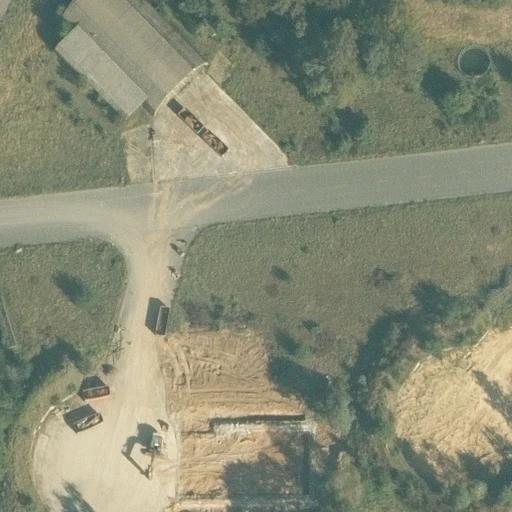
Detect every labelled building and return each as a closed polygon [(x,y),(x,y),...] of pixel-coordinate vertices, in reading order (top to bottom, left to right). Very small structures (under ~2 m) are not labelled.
[(55,54),(125,126),(143,109),(153,119),(208,65),(144,0),(68,0),(76,7),(60,23),(72,37),(55,54)] [(424,0),(444,12),(475,12),(475,0),(424,0)] [(201,29),(212,40),(221,31),(210,19),(201,29)] [(401,366),(412,375),(419,367),(441,354),(433,342),(410,355),(401,366)] [(181,369),(181,404),(242,405),(242,369),(181,369)] [(19,439),(33,443),(35,433),(50,412),(38,404),(23,425),(19,439)] [(197,487),(196,511),(297,511),(298,498),(316,499),(317,443),(252,443),(252,430),(183,429),(182,487),(197,487)]
